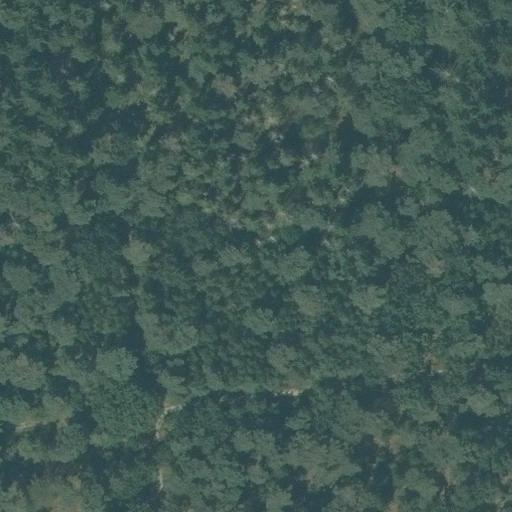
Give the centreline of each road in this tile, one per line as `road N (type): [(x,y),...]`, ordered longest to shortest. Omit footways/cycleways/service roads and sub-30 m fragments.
road 1 (track): [(511,362),(150,411)]
road 2 (track): [(150,411),(0,430)]
